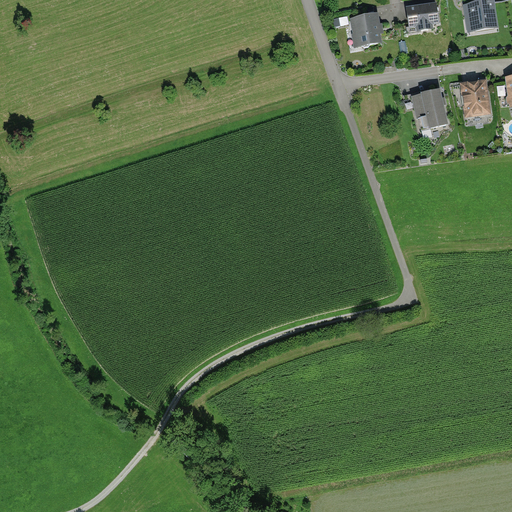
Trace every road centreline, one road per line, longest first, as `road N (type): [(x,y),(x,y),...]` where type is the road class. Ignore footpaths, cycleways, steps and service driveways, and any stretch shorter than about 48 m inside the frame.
road 1 (track): [(409,287),(403,302),(309,322),(215,361),(193,377),(106,492),(74,511)]
road 2 (residential): [(307,0),(336,85),(507,63)]
